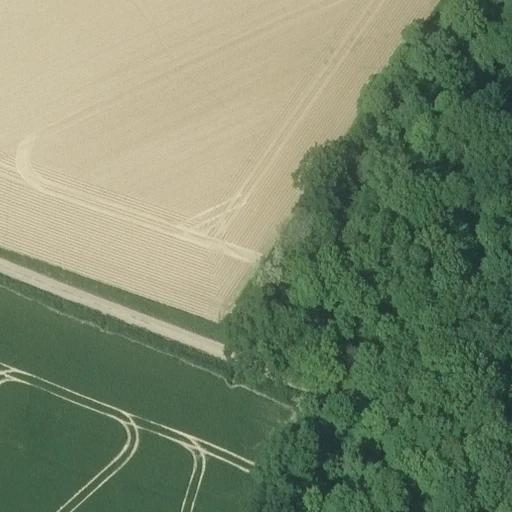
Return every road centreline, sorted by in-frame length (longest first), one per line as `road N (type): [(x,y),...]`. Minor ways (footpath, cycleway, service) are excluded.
road 1 (track): [(0,269),(287,374),(511,470)]
road 2 (track): [(258,511),(253,423),(359,410)]
